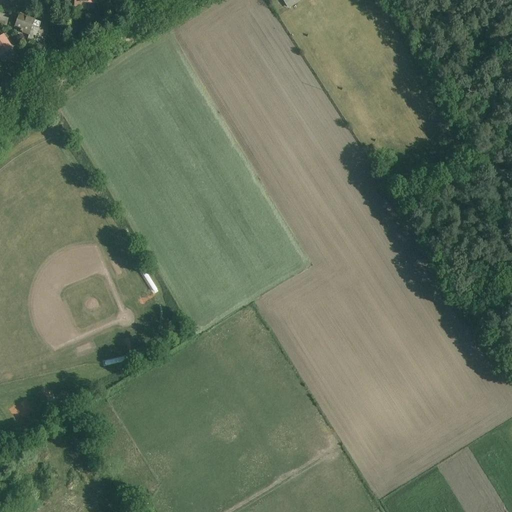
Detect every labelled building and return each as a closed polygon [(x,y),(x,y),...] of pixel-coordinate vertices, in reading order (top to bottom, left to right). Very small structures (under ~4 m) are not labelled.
[(282,0),(285,4),(289,10),(303,0),(282,0)] [(39,28),(33,26),(35,21),(20,15),(15,29),(21,31),(20,32),(29,36),(30,34),(36,37),(39,28)] [(70,36),(78,37),(78,28),(71,28),(70,36)] [(16,56),(12,50),(12,49),(4,36),(0,38),(0,58),(3,64),(16,56)] [(67,59),(70,51),(64,49),(60,56),(67,59)] [(9,77),(0,79),(0,83),(2,91),(9,89),(8,83),(10,82),(9,77)] [(407,191),(412,187),(407,179),(401,182),(407,191)]
